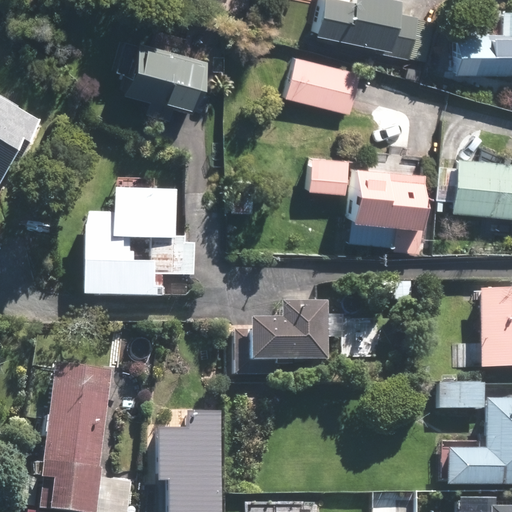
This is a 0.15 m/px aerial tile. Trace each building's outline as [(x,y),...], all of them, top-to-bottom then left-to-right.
[(341,0),(340,6),(313,0),(305,34),(400,56),(408,21),(385,16),(387,9),(348,0),(341,0)] [(497,39),(448,39),(448,75),(511,74),(511,16),(497,17),(497,39)] [(196,64),(128,46),(115,94),(183,112),(196,64)] [(352,73),(289,58),(280,99),(342,114),(352,73)] [(82,89),(106,95),(112,73),(87,66),(82,89)] [(338,171),(339,158),(293,155),(291,192),(336,195),(338,171)] [(511,166),(452,161),(447,213),(511,218),(511,166)] [(412,177),(346,170),(341,220),(407,227),(412,177)] [(105,223),(95,223),(96,298),(185,297),(184,245),(165,246),(164,198),(104,198),(105,223)] [(406,284),(376,284),(375,302),(406,303),(406,284)] [(511,293),(473,295),(475,367),(511,365),(511,293)] [(315,372),(313,310),(269,311),(270,326),(239,326),(239,335),(229,335),(230,374),(315,372)] [(382,321),(334,319),(332,358),(381,359),(382,321)] [(74,369),(101,371),(117,372),(119,334),(76,331),(74,369)] [(81,511),(101,374),(50,367),(30,511),(36,511),(81,511)] [(473,386),(434,386),(434,408),(473,408),(473,386)] [(511,404),(479,404),(479,455),(439,455),(439,486),(511,485),(511,404)] [(222,511),(223,408),(186,408),(186,424),(154,424),(154,478),(163,478),(163,511),(222,511)]
